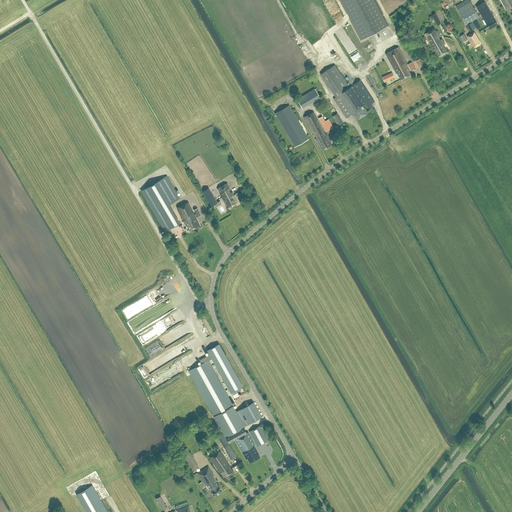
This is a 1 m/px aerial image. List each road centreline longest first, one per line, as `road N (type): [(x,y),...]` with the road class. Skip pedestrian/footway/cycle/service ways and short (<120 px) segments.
road 1 (unclassified): [(292,457),(215,323),(218,268),(311,182),(511,51)]
road 2 (track): [(211,305),(196,299),(22,0)]
road 3 (tertiary): [(418,511),(511,394)]
